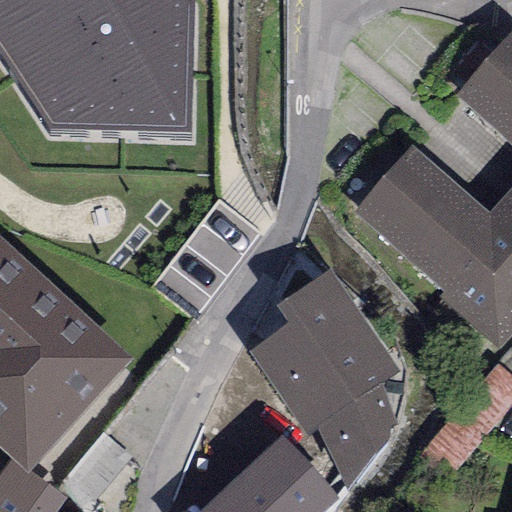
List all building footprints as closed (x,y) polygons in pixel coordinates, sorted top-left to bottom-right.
[(215,7),(206,0),(0,0),(0,84),(41,149),(195,154),(215,7)] [(511,40),(454,107),(511,157),(511,194),(488,222),(412,155),(353,221),(442,299),(437,305),(497,358),(511,341),(511,40)] [(0,236),(0,471),(31,500),(145,371),(0,236)] [(316,436),(382,394),(399,382),(330,279),(274,316),(288,336),(249,362),(304,444),(316,436)] [(382,394),(316,436),(346,501),(395,441),(382,394)] [(212,511),(329,511),(336,506),(280,448),(212,511)] [(0,511),(72,511),(38,489),(31,500),(5,480),(0,486),(0,511)]
